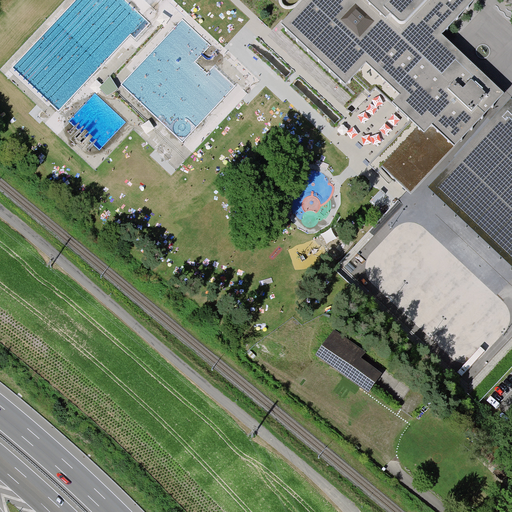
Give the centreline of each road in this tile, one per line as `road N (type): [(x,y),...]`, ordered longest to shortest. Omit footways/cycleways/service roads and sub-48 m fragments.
road 1 (track): [(0,210),(353,511)]
road 2 (motorway): [(112,511),(0,411)]
